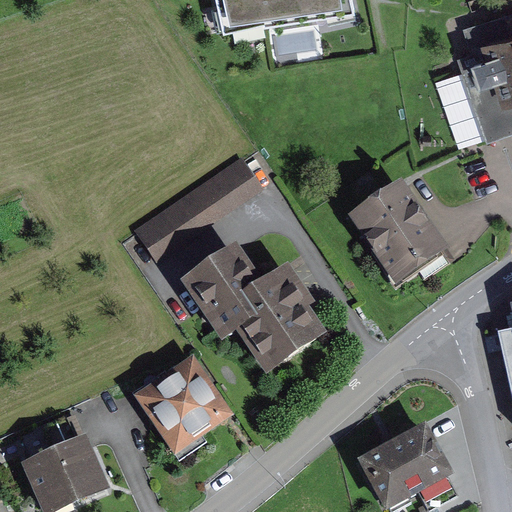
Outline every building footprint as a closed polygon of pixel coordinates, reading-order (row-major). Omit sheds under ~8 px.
[(206,0),(216,43),(285,27),(353,11),(350,0),(206,0)] [(511,13),(466,28),(474,53),(463,57),(487,137),(511,129),(511,13)] [(239,163),(137,233),(154,257),(256,187),(239,163)] [(391,179),(347,208),(390,275),(435,246),(391,179)] [(235,245),(186,280),(223,333),(239,322),(271,367),(327,328),(286,269),(263,285),(235,245)] [(138,395),(176,450),(229,414),(192,359),(138,395)] [(20,435),(30,459),(74,441),(65,418),(20,435)] [(348,458),(376,505),(441,467),(413,420),(348,458)] [(27,464),(48,511),(104,486),(84,439),(27,464)] [(0,511),(11,511),(0,484),(0,511)]
